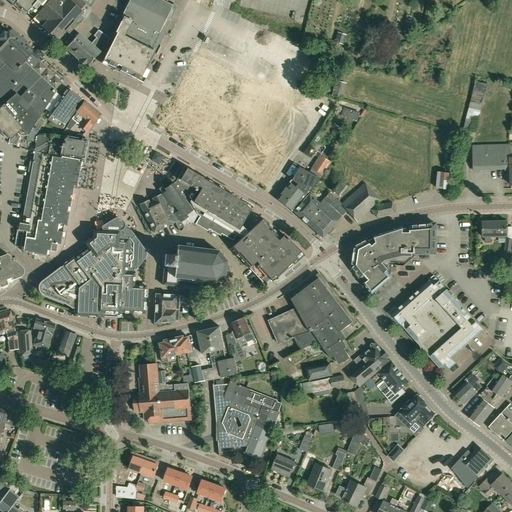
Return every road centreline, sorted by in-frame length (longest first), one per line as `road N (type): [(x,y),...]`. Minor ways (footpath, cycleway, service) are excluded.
road 1 (unclassified): [(511,463),(434,396),(322,255)]
road 2 (residential): [(322,255),(278,211),(151,137)]
road 3 (residential): [(322,255),(399,217),(511,206)]
road 4 (residential): [(130,125),(22,24),(0,13)]
road 5 (residential): [(258,300),(224,248),(173,238),(150,249)]
road 6 (residential): [(242,475),(110,431)]
